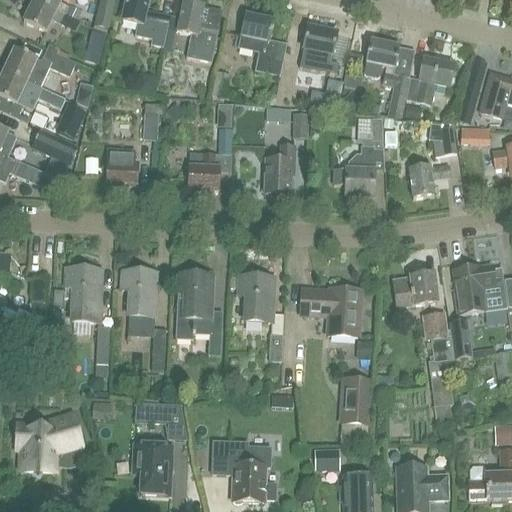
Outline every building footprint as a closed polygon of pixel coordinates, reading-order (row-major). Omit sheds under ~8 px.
[(34,0),(34,2),(65,17),(69,9),(60,5),(62,0),(34,0)] [(107,34),(115,4),(99,0),(92,30),(107,34)] [(126,0),(122,24),(136,27),(134,39),(152,43),(149,56),(158,58),(161,44),(164,45),(169,20),(145,15),(148,0),(126,0)] [(76,23),(65,17),(34,2),(23,25),(46,35),(52,21),(75,33),(79,24),(76,23)] [(211,66),(218,30),(200,26),(203,10),(183,6),(176,35),(190,38),(185,61),(211,66)] [(65,17),(76,23),(81,14),(69,8),(69,9),(65,17)] [(240,40),(238,51),(258,55),(253,75),(279,80),(286,47),(270,44),(274,25),(244,19),(240,40)] [(336,78),(338,67),(330,66),(331,58),(332,59),(336,38),(307,32),(299,71),(321,76),(321,75),(336,78)] [(87,48),(101,52),(105,37),(91,33),(87,48)] [(404,101),(408,82),(392,79),(394,71),(399,50),(370,44),(365,65),(388,70),(386,78),(386,77),(384,87),(393,90),(388,122),(399,124),(404,101)] [(14,52),(3,75),(39,91),(49,70),(55,73),(68,80),(71,75),(84,82),(89,71),(62,58),(55,55),(47,51),(40,64),(14,52)] [(429,108),(434,87),(449,90),(453,69),(423,63),(418,84),(409,82),(405,104),(429,108)] [(224,102),(229,77),(215,74),(210,99),(224,102)] [(39,91),(3,75),(0,81),(0,99),(8,103),(2,116),(16,123),(27,127),(29,122),(18,118),(22,109),(25,110),(31,99),(60,113),(65,103),(49,95),(39,91)] [(153,96),(155,81),(139,78),(137,93),(153,96)] [(511,82),(490,78),(483,106),(495,109),(496,105),(511,109),(511,82)] [(468,129),(480,86),(468,82),(456,126),(468,129)] [(327,83),(324,96),(340,99),(342,87),(327,83)] [(356,109),(346,98),(340,103),(350,114),(356,109)] [(165,115),(171,122),(182,113),(175,106),(165,115)] [(368,116),(379,118),(381,109),(371,106),(368,116)] [(144,107),(143,117),(157,118),(160,118),(161,108),(144,107)] [(406,108),(404,120),(416,123),(418,111),(406,108)] [(61,122),(79,130),(85,118),(67,109),(61,122)] [(277,111),(277,125),(289,125),(289,112),(277,111)] [(143,117),(142,143),(156,144),(157,118),(143,117)] [(308,118),(293,117),(292,142),(308,142),(308,118)] [(345,200),(373,201),(374,174),(384,174),(382,122),(357,122),(356,146),(361,146),(361,150),(360,150),(360,157),(355,158),(347,166),(347,173),(332,172),(331,189),(345,189),(345,200)] [(383,131),(393,132),(393,124),(384,123),(383,131)] [(0,130),(0,158),(7,161),(16,141),(6,137),(7,134),(0,130)] [(456,157),(453,130),(439,132),(441,145),(431,144),(434,161),(456,157)] [(217,159),(230,159),(230,133),(218,132),(217,159)] [(460,147),(470,147),(470,132),(460,132),(460,147)] [(44,177),(61,185),(69,169),(77,151),(39,133),(31,152),(51,161),(44,177)] [(384,149),(396,148),(395,135),(384,136),(384,149)] [(511,181),(511,180),(511,150),(506,151),(507,154),(492,157),(494,172),(509,169),(511,181)] [(264,197),(290,198),(291,179),(293,179),(293,151),(281,151),(280,164),(265,163),(264,197)] [(136,191),(137,169),(133,168),(133,155),(108,154),(106,189),(136,191)] [(219,172),(215,172),(215,158),(189,157),(188,193),(218,195),(219,172)] [(7,161),(0,158),(0,184),(5,187),(9,177),(50,196),(56,183),(30,171),(7,161)] [(413,202),(433,199),(431,183),(450,180),(449,169),(430,171),(430,169),(409,172),(413,202)] [(0,291),(1,289),(0,288),(0,274),(8,274),(9,256),(0,256),(0,291)] [(52,305),(51,322),(52,322),(50,361),(60,361),(62,329),(55,328),(56,316),(63,317),(63,299),(73,299),(72,317),(98,318),(100,274),(94,274),(94,270),(91,266),(83,266),(80,269),(80,273),(66,273),(65,294),(54,293),(53,305),(52,305)] [(479,270),(453,274),(456,292),(453,293),(457,318),(471,316),(469,305),(484,303),(482,291),(495,289),(492,268),(479,270)] [(163,374),(165,333),(153,333),(156,277),(122,275),(121,292),(129,293),(127,338),(153,339),(151,374),(163,374)] [(208,358),(220,358),(221,335),(209,335),(212,279),(177,277),(174,342),(192,343),(192,337),(209,338),(208,358)] [(393,289),(396,311),(437,306),(433,277),(409,280),(410,286),(393,289)] [(245,325),(271,326),(273,282),(239,280),(238,298),(246,298),(245,325)] [(51,322),(52,305),(44,304),(45,282),(32,281),(30,306),(29,306),(29,315),(34,316),(34,317),(43,321),(51,322)] [(357,339),(359,294),(330,293),(330,295),(301,294),(300,321),(329,322),(328,338),(357,339)] [(14,318),(17,311),(6,305),(2,312),(3,313),(1,317),(10,322),(12,317),(14,318)] [(453,363),(449,333),(447,333),(445,316),(421,319),(424,345),(430,344),(433,365),(428,365),(437,429),(451,427),(449,409),(452,408),(446,364),(453,363)] [(33,317),(17,347),(43,360),(48,350),(45,349),(51,339),(45,335),(50,325),(33,317)] [(449,333),(453,363),(472,361),(466,323),(448,326),(449,333)] [(107,368),(109,330),(96,329),(95,368),(107,368)] [(280,365),(282,338),(269,338),(268,365),(280,365)] [(38,358),(8,346),(3,369),(32,380),(38,358)] [(494,357),(497,382),(511,379),(511,374),(509,355),(494,357)] [(279,380),(280,367),(272,367),(267,372),(267,379),(279,380)] [(341,430),(366,431),(368,384),(343,383),(341,430)] [(270,398),(270,410),(290,411),(291,399),(270,398)] [(188,442),(181,408),(135,406),(134,424),(167,425),(170,441),(188,442)] [(91,422),(111,423),(111,408),(92,407),(91,422)] [(24,450),(22,473),(52,474),(53,462),(60,463),(61,456),(81,450),(71,417),(37,427),(36,434),(17,433),(16,450),(24,450)] [(501,447),(511,446),(511,428),(500,429),(501,447)] [(249,446),(214,444),(213,478),(234,478),(233,494),(231,498),(231,502),(234,506),(238,507),(242,505),(263,506),(263,502),(274,503),(275,487),(264,486),(265,469),(271,470),(272,450),(248,449),(249,446)] [(169,451),(134,449),(133,476),(142,476),(141,497),(167,498),(169,451)] [(314,475),(338,474),(338,452),(313,453),(314,475)] [(486,504),(511,503),(511,452),(499,453),(499,478),(485,478),(485,483),(468,483),(468,503),(486,503),(486,504)] [(395,471),(396,511),(426,511),(426,501),(432,500),(432,502),(447,502),(446,478),(425,479),(425,470),(395,471)] [(341,480),(342,511),(371,511),(370,479),(341,480)]
